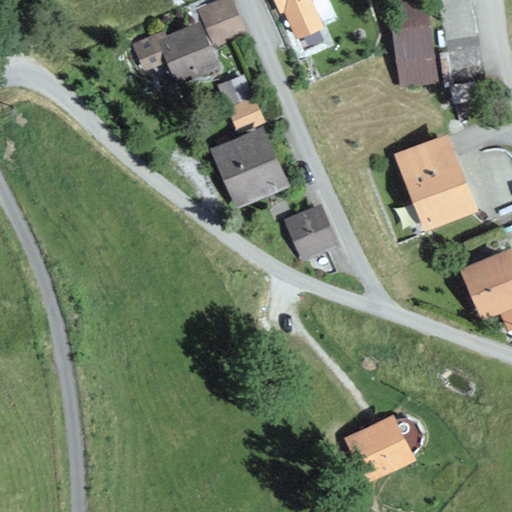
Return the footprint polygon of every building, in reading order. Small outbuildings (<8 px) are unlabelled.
[(242,32),(226,0),(214,0),(194,10),(212,47),(242,32)] [(273,0),(281,16),(312,0),(273,0)] [(434,81),(419,0),(383,0),(399,87),(434,81)] [(439,0),(441,10),(433,12),(442,81),(450,80),(452,101),(487,96),(474,0),(439,0)] [(213,67),(191,23),(161,38),(158,32),(129,46),(143,73),(164,63),(175,85),(213,67)] [(258,96),(229,108),(238,131),(267,119),(258,96)] [(206,149),(235,209),(282,187),(254,126),(206,149)] [(477,210),(448,133),(396,152),(424,229),(477,210)] [(283,221),(300,260),(333,246),(315,207),(283,221)] [(511,305),(511,266),(504,248),(457,268),(479,319),(511,305)] [(393,415),(346,439),(370,486),(417,462),(393,415)]
